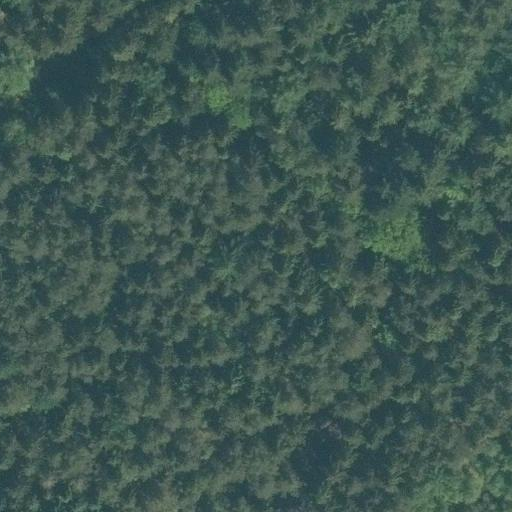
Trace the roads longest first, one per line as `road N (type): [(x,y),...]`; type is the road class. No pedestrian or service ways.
road 1 (track): [(409,240),(282,511)]
road 2 (track): [(409,240),(511,21)]
road 3 (track): [(134,1),(0,110)]
road 4 (track): [(392,511),(511,414)]
